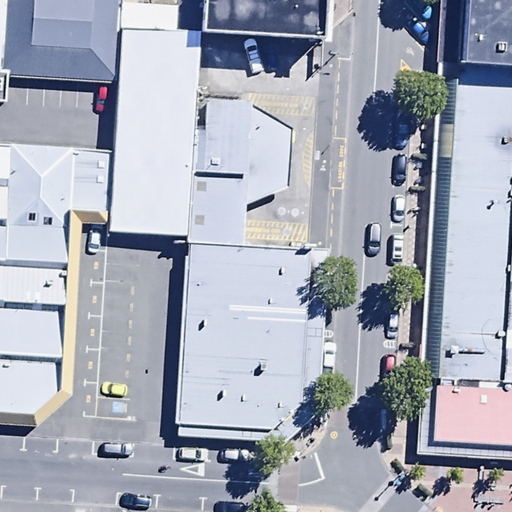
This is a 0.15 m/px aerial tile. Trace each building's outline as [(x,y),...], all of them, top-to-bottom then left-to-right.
[(0,0),(0,109),(18,111),(20,79),(117,84),(122,4),(121,0),(0,0)] [(204,27),(323,35),(325,0),(205,0),(205,9),(204,27)] [(511,0),(454,0),(451,79),(511,83),(511,0)] [(205,9),(122,4),(117,84),(113,156),(109,233),(190,237),(196,85),(204,27),(205,9)] [(436,381),(511,384),(511,83),(451,79),(436,381)] [(247,240),(248,206),(253,88),(196,85),(190,237),(247,240)] [(294,127),(253,88),(248,206),(292,191),(294,127)] [(0,227),(73,231),(109,233),(113,156),(0,149),(0,227)] [(73,231),(0,227),(0,425),(34,427),(66,390),(73,231)] [(247,240),(190,237),(178,435),(271,440),(310,407),(317,242),(247,240)] [(511,384),(436,381),(431,469),(511,474),(511,384)]
